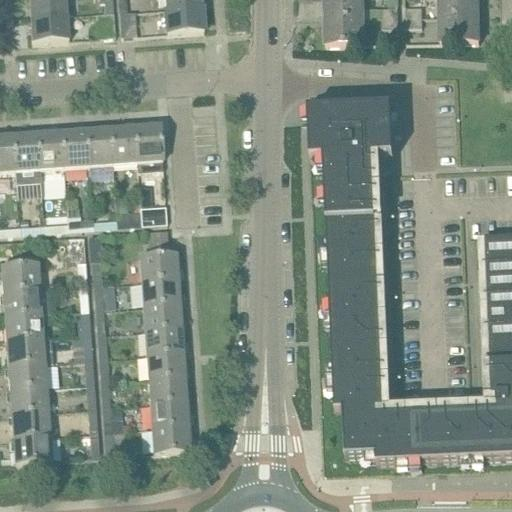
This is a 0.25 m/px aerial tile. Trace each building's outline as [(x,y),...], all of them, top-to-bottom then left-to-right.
[(64,0),(28,0),(30,24),(66,21),(64,0)] [(113,17),(111,0),(103,0),(105,18),(113,17)] [(125,0),(117,0),(119,17),(127,17),(125,0)] [(202,11),(200,0),(164,0),(165,14),(202,11)] [(363,12),(363,0),(324,0),(325,25),(364,24),(382,23),(381,13),(363,12)] [(478,21),(477,0),(439,0),(440,22),(478,21)] [(203,36),(202,11),(165,14),(167,39),(203,36)] [(404,22),(420,22),(420,11),(404,12),(404,22)] [(387,12),(381,13),(382,23),(398,22),(398,12),(387,12)] [(135,16),(127,17),(119,17),(121,42),(137,41),(135,16)] [(113,17),(105,18),(96,19),(97,43),(115,42),(113,17)] [(68,46),(66,21),(30,24),(32,48),(68,46)] [(478,21),(440,22),(440,47),(479,47),(478,21)] [(398,33),(398,22),(382,23),(382,33),(398,33)] [(420,22),(404,22),(404,33),(421,33),(420,22)] [(364,49),(364,24),(325,25),(325,50),(364,49)] [(311,166),(324,165),(335,416),(343,416),(345,462),(376,461),(376,469),(511,463),(511,242),(486,243),(492,402),(497,402),(498,415),(377,420),(377,414),(384,414),(373,163),(394,163),(392,114),(309,117),(311,166)] [(159,130),(134,132),(137,168),(162,167),(159,130)] [(137,168),(134,132),(109,133),(112,170),(137,168)] [(112,170),(109,133),(85,135),(88,172),(112,170)] [(88,172),(85,135),(61,137),(64,174),(88,172)] [(61,137),(37,138),(40,175),(64,174),(61,137)] [(37,138),(12,140),(15,177),(40,175),(37,138)] [(12,140),(0,141),(0,178),(15,177),(12,140)] [(140,223),(141,231),(166,229),(165,211),(151,212),(149,191),(138,191),(140,223)] [(78,206),(66,207),(68,225),(80,224),(78,206)] [(43,216),(35,217),(35,226),(43,225),(43,216)] [(140,223),(116,225),(117,233),(141,231),(140,223)] [(116,225),(92,227),(93,235),(117,233),(116,225)] [(92,227),(68,228),(69,236),(93,235),(92,227)] [(69,236),(68,228),(43,230),(44,238),(69,236)] [(44,238),(43,230),(19,232),(20,240),(44,238)] [(19,232),(0,233),(0,241),(20,240),(19,232)] [(167,236),(147,238),(149,262),(169,261),(167,240),(167,236)] [(141,288),(178,285),(176,260),(169,261),(149,262),(139,263),(141,288)] [(93,292),(101,291),(99,266),(91,267),(93,292)] [(79,293),(87,292),(85,267),(77,268),(79,293)] [(2,298),(39,296),(37,270),(0,273),(2,298)] [(180,310),(178,285),(141,288),(143,313),(180,310)] [(101,291),(93,292),(94,316),(102,315),(101,291)] [(88,316),(87,292),(79,293),(80,317),(88,316)] [(41,320),(39,296),(2,298),(4,322),(41,320)] [(180,310),(143,313),(144,336),(181,334),(180,310)] [(104,339),(102,315),(94,316),(96,340),(104,339)] [(90,340),(88,316),(80,317),(82,341),(90,340)] [(43,344),(41,320),(4,322),(6,346),(43,344)] [(183,358),(181,334),(144,336),(146,361),(183,358)] [(106,364),(104,339),(96,340),(98,365),(106,364)] [(92,365),(90,340),(82,341),(84,366),(92,365)] [(44,369),(43,344),(6,346),(7,372),(44,369)] [(183,358),(146,361),(148,386),(185,383),(183,358)] [(108,388),(106,364),(98,365),(100,389),(108,388)] [(94,389),(92,365),(84,366),(86,390),(94,389)] [(44,369),(7,372),(9,395),(46,393),(44,369)] [(185,383),(148,386),(149,410),(186,407),(185,383)] [(109,413),(108,388),(100,389),(101,413),(109,413)] [(95,414),(94,389),(86,390),(87,415),(95,414)] [(46,393),(9,395),(11,420),(48,418),(46,393)] [(188,432),(186,407),(149,410),(151,435),(188,432)] [(110,414),(109,413),(101,413),(103,438),(111,437),(110,426),(110,414)] [(119,413),(110,414),(110,426),(120,425),(119,413)] [(95,414),(87,415),(89,439),(97,438),(95,414)] [(50,441),(48,418),(11,420),(13,444),(50,441)] [(190,457),(188,432),(151,435),(153,459),(190,457)] [(113,462),(111,437),(103,438),(105,462),(113,462)] [(97,438),(89,439),(91,463),(99,463),(97,438)] [(51,466),(50,441),(13,444),(14,469),(51,466)]
